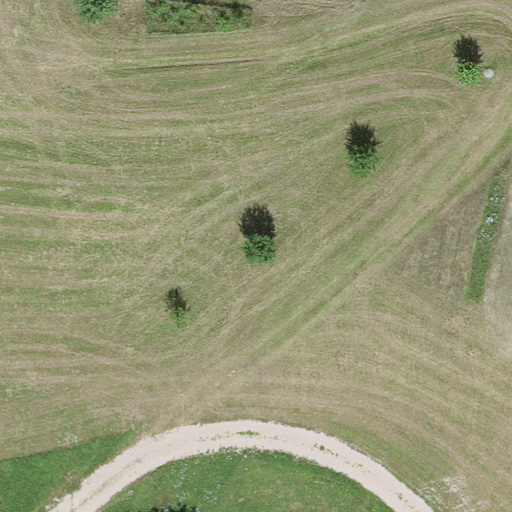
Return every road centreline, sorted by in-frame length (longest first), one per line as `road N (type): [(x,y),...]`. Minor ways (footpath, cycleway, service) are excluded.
road 1 (track): [(511,32),(491,17),(418,20),(316,39),(0,60)]
road 2 (track): [(179,443),(186,415),(511,127)]
road 3 (track): [(412,511),(388,484),(326,449),(256,435),(179,443),(127,463),(71,511)]
